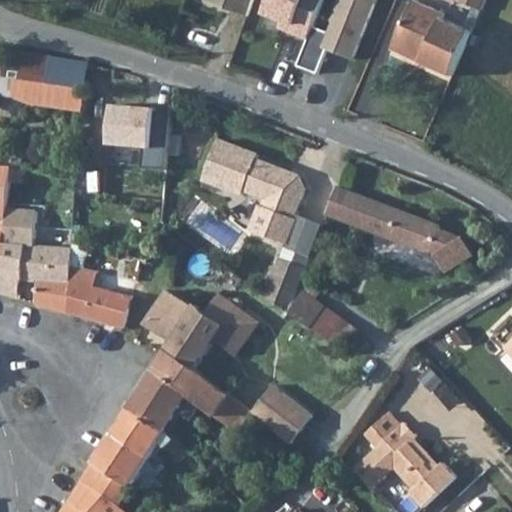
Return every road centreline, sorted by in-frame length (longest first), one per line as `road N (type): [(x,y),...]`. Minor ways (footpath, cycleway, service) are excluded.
road 1 (residential): [(511,219),(452,180),(80,41),(0,30)]
road 2 (unknown): [(13,511),(87,437),(107,367),(88,347),(0,315)]
road 3 (residential): [(511,272),(396,347),(345,412),(316,482)]
